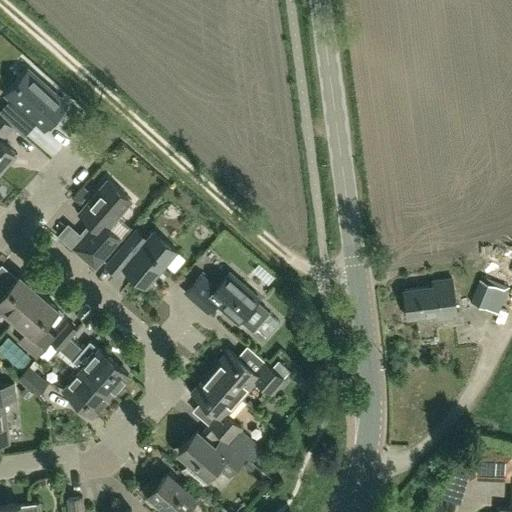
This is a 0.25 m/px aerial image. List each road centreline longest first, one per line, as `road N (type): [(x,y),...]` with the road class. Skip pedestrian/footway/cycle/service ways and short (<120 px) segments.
road 1 (tertiary): [(348,511),(367,447),(369,374),(319,0)]
road 2 (track): [(326,270),(308,268),(261,238),(0,1)]
road 3 (residential): [(0,471),(97,456),(156,397),(156,354)]
road 4 (residential): [(156,354),(18,231)]
